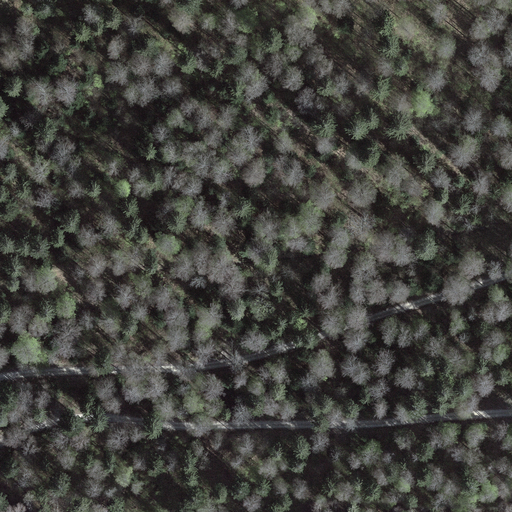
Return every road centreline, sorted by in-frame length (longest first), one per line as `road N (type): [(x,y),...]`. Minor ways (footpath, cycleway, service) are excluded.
road 1 (unclassified): [(0,378),(240,360),(511,273)]
road 2 (track): [(0,288),(75,270),(511,226)]
road 3 (unclassified): [(511,413),(224,424),(87,417),(0,443)]
